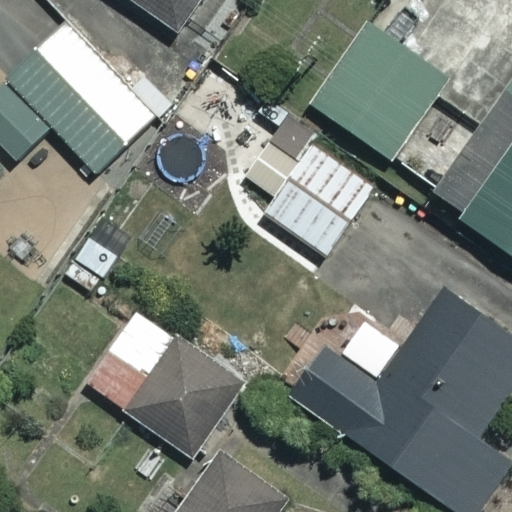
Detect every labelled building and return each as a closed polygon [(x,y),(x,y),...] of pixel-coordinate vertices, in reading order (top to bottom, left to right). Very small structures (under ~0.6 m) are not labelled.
[(198,0),(132,0),(177,31),(198,0)] [(152,113),(62,21),(0,81),(0,144),(14,158),(50,123),(95,169),(152,113)] [(448,78),(372,25),(316,105),(391,158),(448,78)] [(511,78),(429,193),(511,252),(511,78)] [(372,184),(310,141),(262,211),(325,254),(372,184)] [(511,382),(511,335),(444,288),(377,385),(320,346),(288,392),(461,511),(477,511),(511,461),(511,460),(475,435),(511,382)] [(243,383),(137,308),(84,382),(191,457),(243,383)] [(286,511),(215,461),(178,511),(286,511)]
